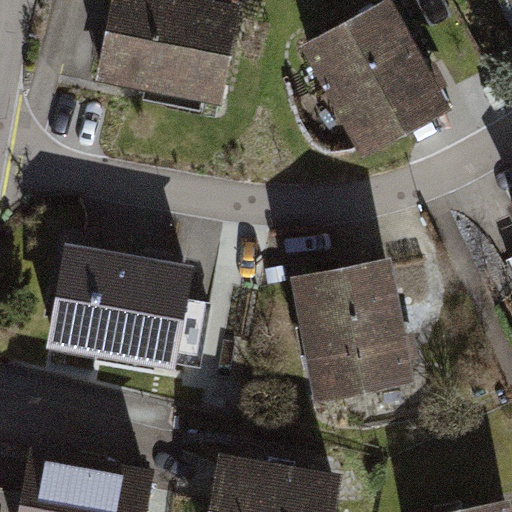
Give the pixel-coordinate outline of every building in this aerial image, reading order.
[(240,11),(187,0),(122,0),(106,76),(220,101),(240,11)] [(388,9),(304,51),(352,145),(435,102),(388,9)] [(182,272),(71,251),(52,350),(164,371),(182,272)] [(383,262),(292,281),(317,398),(408,379),(383,262)] [(143,511),(152,466),(36,445),(24,511),(143,511)] [(332,511),(337,480),(218,462),(210,511),(332,511)] [(511,511),(511,509),(510,503),(471,511),(511,511)]
